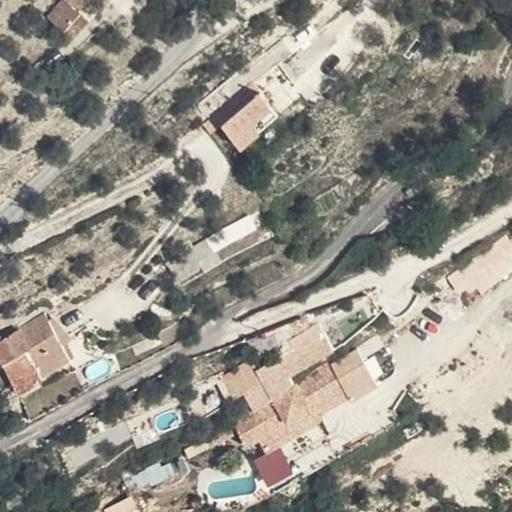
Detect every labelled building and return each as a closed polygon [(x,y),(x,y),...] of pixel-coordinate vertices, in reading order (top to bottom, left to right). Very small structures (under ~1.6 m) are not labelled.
[(105,0),(58,0),(44,16),(60,31),(78,11),(76,10),(85,0),(105,0),(106,0),(105,0)] [(78,11),(60,31),(69,39),(87,20),(78,11)] [(267,116),(248,95),(213,124),(231,146),(267,116)] [(40,367),(65,349),(34,301),(0,324),(0,363),(17,388),(42,370),(40,367)] [(149,319),(156,328),(174,315),(167,305),(149,319)] [(132,347),(156,328),(149,319),(125,338),(132,347)] [(233,390),(242,404),(233,410),(236,415),(223,423),(234,440),(246,432),(254,445),(305,413),(302,408),(336,387),(320,362),(306,371),(303,366),(260,393),(251,379),(233,390)] [(279,447),(253,461),(269,488),(295,473),(279,447)] [(137,511),(129,496),(103,510),(103,511),(137,511)]
